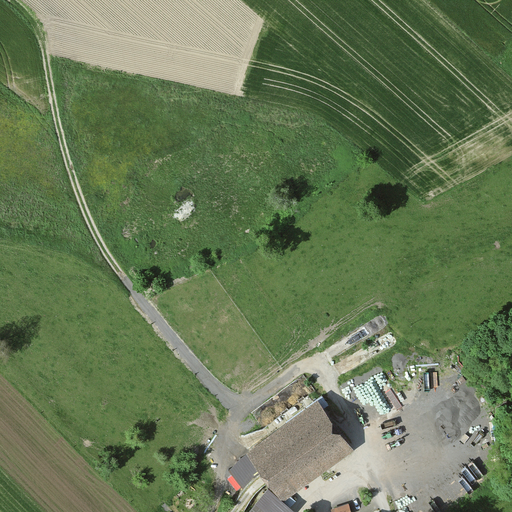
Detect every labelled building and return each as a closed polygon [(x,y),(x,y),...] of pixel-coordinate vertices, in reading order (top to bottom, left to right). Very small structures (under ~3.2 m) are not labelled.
[(262,425),(289,409),(280,393),(253,409),(262,425)] [(356,456),(317,404),(251,453),(289,505),(356,456)] [(455,448),(433,460),(439,471),(431,476),(433,481),(422,487),(429,501),(437,497),(441,504),(475,486),(455,448)] [(391,483),(402,511),(426,511),(412,475),(391,483)] [(283,511),(289,505),(261,483),(238,511),(283,511)] [(331,505),(334,511),(338,511),(353,505),(349,496),(331,505)]
